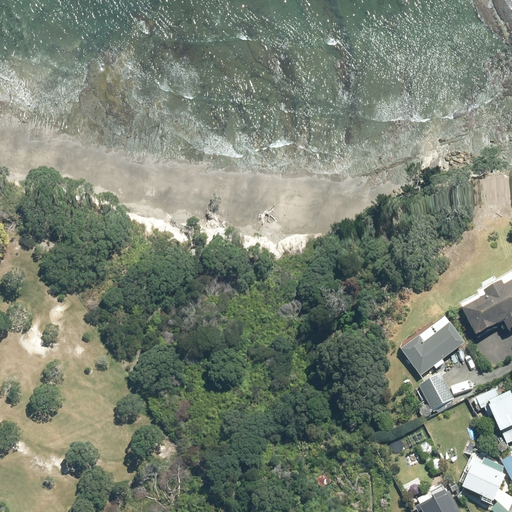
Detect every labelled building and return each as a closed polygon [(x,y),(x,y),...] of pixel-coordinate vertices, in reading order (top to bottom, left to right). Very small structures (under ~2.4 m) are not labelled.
[(511,337),(511,278),(480,296),(481,299),(463,308),(467,316),(466,316),(480,343),(507,329),(511,338),(511,337)] [(422,341),(404,355),(423,381),(468,349),(453,329),(426,347),(422,341)] [(442,378),(421,390),(434,414),(456,402),(442,378)] [(511,401),(502,405),(497,393),(476,402),(478,408),(481,407),(483,413),(486,411),(490,418),(494,417),(504,441),(506,440),(509,448),(511,447),(511,401)] [(422,435),(404,445),(408,451),(426,441),(422,435)] [(511,453),(500,460),(511,481),(511,453)] [(465,493),(496,508),(508,482),(504,481),(507,474),(489,465),(486,472),(476,467),(465,493)] [(328,476),(317,483),(322,491),(333,484),(328,476)] [(455,486),(450,490),(454,495),(460,491),(455,486)] [(419,502),(423,509),(418,511),(459,511),(451,497),(449,498),(446,491),(434,498),(429,497),(419,502)]
